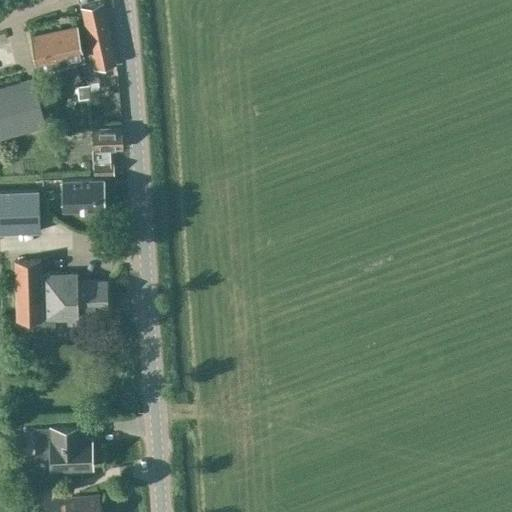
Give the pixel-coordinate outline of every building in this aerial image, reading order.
[(97,68),(118,63),(103,2),(81,7),(89,46),(81,47),(77,25),(30,35),(36,65),(43,63),(45,70),(48,73),(49,72),(61,70),(60,68),(85,62),(90,83),(100,80),(97,68)] [(0,135),(45,123),(34,76),(0,85),(0,135)] [(91,98),(89,85),(77,86),(79,100),(91,98)] [(108,149),(122,148),(121,127),(92,128),(93,156),(94,175),(114,174),(114,161),(109,162),(108,149)] [(63,210),(105,208),(104,177),(62,179),(63,210)] [(0,233),(40,231),(39,188),(0,189),(0,233)] [(107,309),(107,280),(78,281),(77,271),(42,273),(41,258),(14,260),(17,319),(39,319),(39,328),(55,327),(55,318),(67,318),(67,325),(79,324),(78,310),(107,309)] [(94,469),(93,435),(84,436),(83,423),(50,425),(50,426),(34,427),(35,457),(50,457),(50,471),(94,469)] [(22,453),(21,424),(12,424),(12,454),(22,453)] [(0,494),(0,511),(22,509),(19,492),(0,494)] [(100,511),(99,493),(66,497),(67,511),(100,511)]
